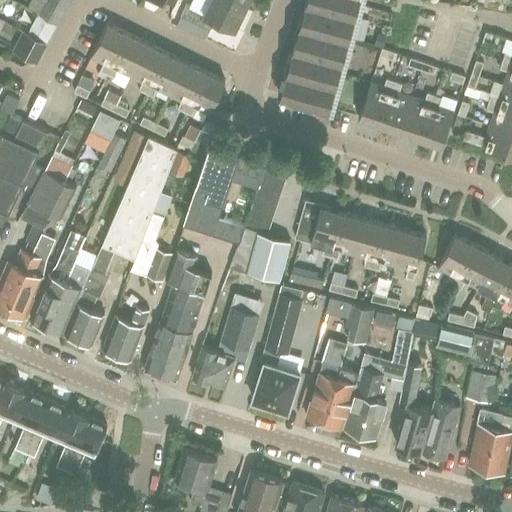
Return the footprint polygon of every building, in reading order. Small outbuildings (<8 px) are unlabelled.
[(43,0),(38,10),(39,10),(58,20),(68,0),(43,0)] [(245,7),(230,0),(209,0),(204,11),(187,2),(181,14),(210,28),(215,17),(236,27),(245,7)] [(306,0),(279,92),(328,106),(358,0),(306,0)] [(402,7),(396,22),(415,28),(420,13),(402,7)] [(30,26),(50,36),(58,20),(39,10),(30,26)] [(107,71),(127,29),(107,20),(90,54),(102,60),(99,67),(107,71)] [(130,73),(146,39),(127,29),(107,71),(113,74),(117,66),(130,73)] [(32,33),(22,52),(36,60),(47,41),(32,33)] [(146,90),(166,49),(146,39),(130,73),(142,79),(138,86),(146,90)] [(169,92),(186,58),(166,49),(146,90),(152,93),(155,86),(169,92)] [(511,60),(511,51),(506,50),(503,58),(511,60)] [(185,109),(205,68),(186,58),(169,92),(181,98),(177,106),(185,109)] [(511,83),(511,60),(503,58),(500,65),(509,68),(504,81),(511,83)] [(208,111),(225,78),(205,68),(185,109),(191,113),(195,105),(208,111)] [(359,115),(379,122),(394,79),(386,76),(384,83),(371,79),(359,115)] [(379,122),(400,129),(412,93),(400,89),(402,81),(394,79),(379,122)] [(511,83),(504,81),(500,93),(492,90),(489,99),(511,106),(511,83)] [(78,83),(75,90),(87,95),(90,89),(78,83)] [(11,88),(7,97),(14,100),(19,91),(11,88)] [(400,129),(421,136),(436,93),(428,90),(426,97),(412,93),(400,129)] [(442,143),(454,107),(441,103),(443,95),(436,93),(421,136),(442,143)] [(115,109),(118,102),(105,96),(102,103),(115,109)] [(511,129),(511,106),(489,99),(486,106),(495,109),(490,123),(511,129)] [(130,108),(118,102),(115,109),(126,114),(130,108)] [(95,116),(109,124),(114,115),(99,107),(95,116)] [(0,207),(8,211),(47,126),(9,109),(1,129),(0,128),(0,207)] [(153,128),(157,121),(144,115),(141,122),(153,128)] [(168,127),(157,121),(153,128),(165,134),(168,127)] [(511,153),(511,129),(490,123),(486,135),(466,128),(463,137),(511,153)] [(124,134),(113,130),(103,152),(113,157),(124,134)] [(160,189),(177,146),(149,133),(102,244),(93,264),(106,270),(115,249),(134,256),(144,230),(160,189)] [(196,140),(183,134),(180,141),(193,147),(196,140)] [(183,221),(212,231),(214,224),(221,227),(220,231),(240,238),(245,223),(218,214),(231,175),(251,182),(257,185),(265,161),(209,143),(183,220),(183,221)] [(177,148),(169,169),(184,174),(191,154),(177,148)] [(71,164),(51,153),(28,199),(59,215),(75,183),(64,178),(71,164)] [(263,172),(284,179),(288,169),(266,162),(263,172)] [(259,183),(281,190),(284,179),(263,172),(259,183)] [(414,176),(408,189),(437,203),(443,190),(414,176)] [(281,190),(259,183),(256,193),(278,200),(281,190)] [(160,189),(144,230),(156,235),(172,194),(160,189)] [(252,204),(274,211),(278,200),(256,193),(252,204)] [(252,204),(249,214),(271,221),(274,211),(252,204)] [(330,254),(342,210),(321,204),(317,217),(301,212),(295,235),(324,243),(322,252),(330,254)] [(363,215),(342,210),(330,254),(339,256),(341,248),(353,251),(363,215)] [(249,214),(245,225),(267,232),(271,221),(249,214)] [(384,221),(363,215),(353,251),(366,255),(364,263),(372,265),(384,221)] [(0,275),(0,301),(7,304),(41,230),(43,224),(34,220),(26,238),(27,238),(24,246),(21,245),(15,260),(8,257),(0,275)] [(382,259),(395,263),(405,227),(384,221),(372,265),(380,267),(382,259)] [(426,233),(405,227),(395,263),(408,266),(405,275),(414,277),(426,233)] [(54,235),(41,230),(7,304),(26,312),(43,272),(45,256),(54,235)] [(258,230),(247,270),(279,279),(290,238),(258,230)] [(453,282),(474,241),(454,231),(437,265),(449,271),(445,278),(453,282)] [(474,241),(453,282),(461,286),(465,278),(476,284),(493,251),(474,241)] [(30,314),(45,321),(57,292),(62,294),(69,279),(65,277),(73,259),(74,259),(78,249),(64,243),(57,260),(49,270),(30,314)] [(197,253),(177,246),(167,276),(173,278),(145,361),(178,371),(211,270),(193,265),(197,253)] [(163,279),(172,252),(156,246),(147,274),(163,279)] [(511,260),(493,251),(476,284),(488,290),(484,298),(492,302),(511,261),(511,260)] [(57,292),(45,321),(62,328),(89,266),(74,259),(73,259),(65,277),(69,279),(62,294),(57,292)] [(511,261),(492,302),(499,306),(503,298),(511,302),(511,261)] [(332,281),(330,288),(343,291),(345,284),(332,281)] [(343,291),(356,295),(358,288),(345,284),(343,291)] [(91,340),(104,311),(91,305),(97,290),(84,285),(65,329),(91,340)] [(302,296),(279,290),(264,346),(281,350),(287,352),(302,296)] [(385,302),(387,294),(373,291),(372,298),(385,302)] [(385,302),(398,305),(400,298),(387,294),(385,302)] [(371,319),(374,306),(350,300),(347,312),(371,319)] [(130,356),(149,307),(135,301),(129,316),(116,311),(102,345),(130,356)] [(416,317),(429,320),(432,305),(419,302),(416,317)] [(259,312),(244,307),(232,303),(222,336),(248,345),(259,312)] [(460,321),(474,325),(477,313),(467,308),(464,314),(460,321)] [(448,318),(460,321),(464,314),(450,311),(448,318)] [(365,340),(371,319),(347,312),(343,323),(351,325),(348,335),(365,340)] [(473,332),(442,324),(437,343),(468,351),(473,332)] [(503,332),(511,334),(511,326),(505,324),(503,332)] [(406,367),(407,359),(413,329),(399,326),(393,359),(366,351),(361,368),(363,369),(357,390),(355,390),(345,425),(376,434),(386,399),(374,395),(384,361),(406,367)] [(226,383),(235,354),(203,343),(194,372),(198,374),(197,377),(207,380),(208,377),(226,383)] [(281,350),(264,346),(261,358),(265,360),(253,397),(288,408),(300,369),(278,362),(281,350)] [(340,364),(322,359),(305,413),(325,419),(327,409),(337,374),(340,364)] [(402,417),(396,440),(421,447),(432,407),(429,406),(413,402),(417,390),(422,362),(407,359),(406,367),(397,415),(402,417)] [(342,424),(359,370),(340,364),(337,374),(327,409),(325,419),(342,424)] [(491,400),(497,372),(472,367),(466,395),(491,400)] [(0,399),(9,380),(0,375),(0,399)] [(17,416),(29,388),(9,380),(0,399),(0,419),(4,410),(17,416)] [(48,397),(29,388),(17,416),(26,420),(15,445),(26,449),(48,397)] [(417,390),(413,402),(429,406),(433,395),(417,390)] [(445,454),(460,403),(433,395),(429,406),(432,407),(421,447),(445,454)] [(68,405),(48,397),(26,449),(35,454),(46,429),(56,433),(68,405)] [(88,414),(68,405),(56,433),(67,437),(56,462),(65,466),(88,414)] [(511,413),(503,411),(499,425),(479,421),(469,461),(505,469),(511,436),(511,413)] [(96,450),(108,422),(88,414),(65,466),(77,472),(88,447),(96,450)] [(200,511),(225,511),(229,500),(206,492),(217,457),(185,446),(175,475),(196,482),(191,498),(203,502),(200,511)] [(272,511),(283,478),(251,468),(236,511),(272,511)] [(316,511),(323,490),(292,481),(282,511),(316,511)] [(360,511),(363,503),(330,493),(324,511),(360,511)]
